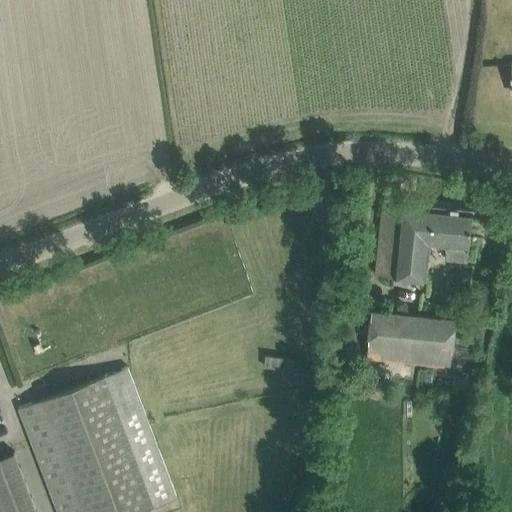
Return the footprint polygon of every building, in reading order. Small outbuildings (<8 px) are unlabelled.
[(468,262),(473,209),(383,200),(376,275),(427,279),(431,244),(445,245),(447,260),(468,262)] [(372,311),(368,357),(451,364),(455,318),(372,311)] [(292,369),(294,357),(265,353),(264,365),(292,369)] [(127,366),(19,407),(58,511),(135,511),(177,496),(127,366)] [(15,451),(0,456),(0,511),(35,511),(38,511),(15,451)]
